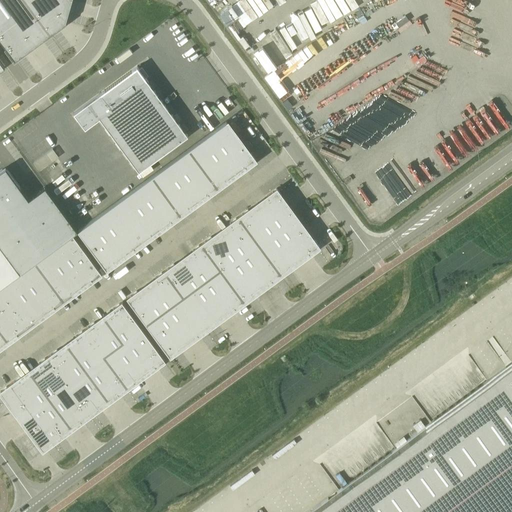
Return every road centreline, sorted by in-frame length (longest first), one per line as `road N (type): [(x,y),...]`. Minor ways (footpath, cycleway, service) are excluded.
road 1 (tertiary): [(36,502),(372,257)]
road 2 (unclassified): [(295,151),(0,369)]
road 3 (unclassified): [(180,0),(295,151)]
road 4 (tertiary): [(372,257),(511,154)]
road 5 (unclassified): [(0,123),(90,53),(110,0)]
road 6 (unclassified): [(295,151),(372,257)]
